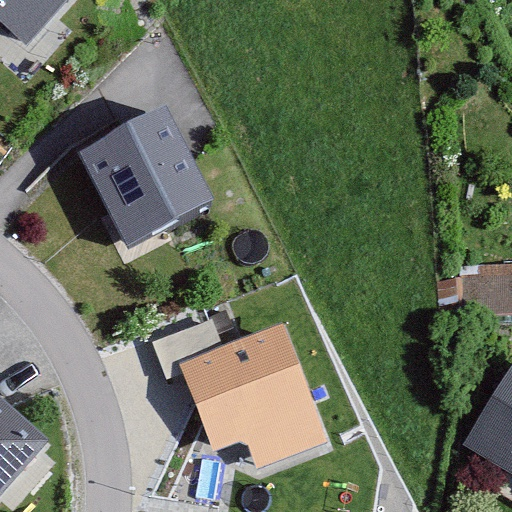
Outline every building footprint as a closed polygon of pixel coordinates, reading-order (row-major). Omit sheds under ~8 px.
[(0,0),(0,15),(26,39),(61,0),(0,0)] [(164,112),(84,154),(128,238),(208,197),(164,112)] [(282,329),(186,365),(217,446),(248,434),(260,464),(325,439),(282,329)] [(511,383),(473,451),(511,473),(511,383)] [(0,490),(44,441),(0,401),(0,490)]
